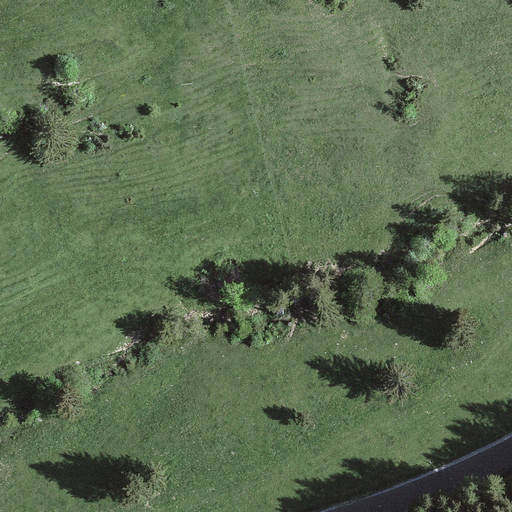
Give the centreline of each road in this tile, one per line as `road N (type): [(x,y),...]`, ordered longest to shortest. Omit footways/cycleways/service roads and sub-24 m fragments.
road 1 (track): [(249,511),(368,479),(413,451),(511,341)]
road 2 (tertiary): [(511,447),(355,511)]
